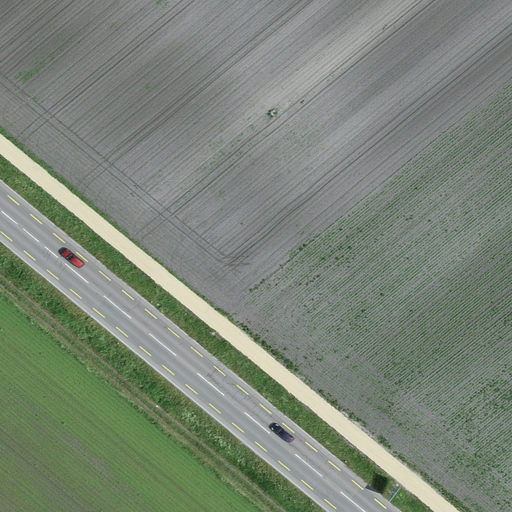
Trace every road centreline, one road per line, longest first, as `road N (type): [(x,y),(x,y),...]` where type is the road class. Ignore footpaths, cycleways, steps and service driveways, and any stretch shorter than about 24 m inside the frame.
road 1 (track): [(0,143),(446,511)]
road 2 (primary): [(365,511),(0,210)]
road 3 (track): [(281,511),(0,279)]
